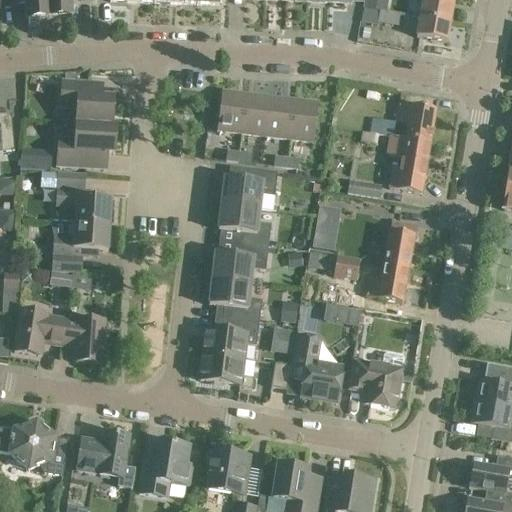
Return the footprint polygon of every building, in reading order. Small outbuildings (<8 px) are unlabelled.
[(27,21),(49,20),(47,0),(13,0),(13,1),(25,0),(27,21)] [(47,0),(48,2),(49,20),(71,18),(69,0),(47,0)] [(365,0),(365,2),(364,4),(363,9),(375,11),(376,0),(365,0)] [(454,1),(450,0),(423,0),(420,17),(450,22),(454,1)] [(388,27),(390,14),(387,13),(380,12),(377,25),(388,27)] [(390,14),(388,27),(398,28),(400,16),(390,14)] [(406,25),(419,27),(416,39),(446,44),(450,24),(408,17),(406,25)] [(364,31),(362,40),(369,41),(370,32),(364,31)] [(77,76),(67,77),(68,86),(77,85),(77,76)] [(77,111),(76,126),(116,129),(116,128),(112,127),(113,100),(102,100),(102,86),(62,89),(61,110),(77,111)] [(246,97),(221,94),(217,134),(241,137),(246,97)] [(270,100),(246,97),(241,137),(265,140),(270,100)] [(294,103),(270,100),(265,140),(289,143),(294,103)] [(318,106),(294,103),(289,143),(313,146),(318,106)] [(410,128),(407,142),(429,145),(435,112),(400,106),(396,125),(410,128)] [(372,121),(369,135),(379,137),(381,137),(384,123),(372,121)] [(0,154),(14,153),(11,122),(0,122),(0,154)] [(116,129),(76,126),(75,143),(59,142),(57,169),(108,172),(109,156),(114,156),(116,129)] [(363,134),(361,145),(377,149),(379,137),(369,135),(363,134)] [(407,142),(390,139),(387,156),(399,158),(398,168),(391,167),(387,188),(421,194),(429,145),(407,142)] [(226,151),(225,162),(237,164),(239,153),(229,151),(226,151)] [(22,153),(20,172),(35,173),(45,174),(47,155),(36,154),(22,153)] [(239,153),(237,164),(250,165),(251,154),(241,153),(239,153)] [(275,157),(274,169),(286,170),(288,159),(276,157),(275,157)] [(288,159),(286,170),(298,172),(299,160),(288,159)] [(332,160),(325,172),(333,176),(340,165),(332,160)] [(224,181),(221,207),(259,211),(261,198),(275,199),(277,175),(249,172),(248,184),(229,181),(224,181)] [(42,174),(41,190),(57,192),(56,208),(75,210),(74,226),(109,228),(111,202),(103,202),(103,197),(87,195),(88,177),(59,175),(42,174)] [(0,179),(0,196),(14,198),(16,182),(0,179)] [(350,183),(348,196),(380,202),(382,188),(350,183)] [(221,207),(218,232),(222,233),(235,234),(233,246),(268,251),(271,227),(258,225),(258,223),(259,211),(221,207)] [(0,212),(0,231),(13,232),(14,213),(0,212)] [(393,224),(385,268),(408,272),(415,227),(393,224)] [(55,239),(53,273),(83,275),(84,258),(101,259),(102,254),(108,254),(109,228),(74,226),(73,240),(55,239)] [(316,228),(312,251),(334,255),(338,232),(316,228)] [(215,256),(212,283),(250,287),(252,272),(265,273),(268,251),(233,246),(232,258),(219,257),(215,256)] [(300,254),(286,255),(288,269),(301,267),(300,254)] [(356,285),(360,263),(338,260),(330,258),(310,254),(308,270),(334,273),(333,281),(356,285)] [(402,306),(408,272),(385,268),(383,281),(369,279),(366,300),(402,306)] [(24,274),(22,285),(33,287),(34,276),(24,274)] [(3,276),(2,297),(19,298),(20,277),(3,276)] [(212,283),(208,308),(216,308),(232,310),(230,322),(258,326),(261,303),(248,301),(248,299),(250,287),(212,283)] [(283,305),(280,325),(295,327),(298,308),(283,305)] [(62,345),(65,319),(46,316),(46,314),(20,310),(14,352),(40,356),(42,342),(62,345)] [(349,311),(346,327),(358,329),(360,313),(349,311)] [(77,321),(65,319),(62,345),(75,347),(75,361),(101,362),(103,321),(77,319),(77,321)] [(206,331),(203,357),(241,362),(243,347),(255,349),(258,326),(230,322),(229,334),(213,332),(206,331)] [(274,333),(272,344),(277,350),(291,352),(294,336),(274,333)] [(290,368),(288,380),(302,383),(299,399),(336,406),(342,369),(316,365),(320,342),(295,338),(290,368)] [(200,379),(200,384),(238,388),(238,390),(251,391),(253,380),(239,379),(240,374),(241,362),(203,357),(200,379)] [(384,359),(382,370),(353,365),(349,391),(365,394),(363,406),(394,411),(399,385),(411,387),(412,376),(402,374),(404,363),(401,359),(388,357),(384,359)] [(274,366),(270,390),(286,393),(288,380),(290,368),(274,366)] [(479,382),(475,404),(511,410),(511,371),(487,367),(484,383),(479,382)] [(511,410),(475,404),(471,425),(493,429),(490,441),(511,444),(511,410)] [(0,431),(0,455),(15,458),(29,468),(40,464),(44,477),(63,480),(63,476),(64,476),(68,445),(69,443),(59,441),(60,440),(55,437),(36,421),(13,430),(13,434),(0,431)] [(82,441),(78,470),(120,477),(119,490),(131,492),(135,471),(124,470),(124,468),(129,439),(105,435),(104,442),(104,445),(82,441)] [(145,461),(140,497),(170,501),(173,481),(189,484),(192,468),(186,467),(187,463),(189,449),(159,444),(156,463),(145,461)] [(206,482),(204,492),(244,498),(245,488),(250,458),(210,452),(206,482)] [(469,489),(491,493),(505,495),(507,484),(511,484),(511,461),(497,459),(495,470),(473,466),(469,489)] [(278,467),(274,496),(288,498),(286,511),(315,511),(320,485),(306,483),(307,476),(308,472),(278,467)] [(324,511),(370,511),(375,483),(344,478),(343,484),(329,482),(324,511)] [(511,511),(511,496),(505,495),(491,493),(489,505),(467,501),(464,511),(511,511)] [(258,508),(256,511),(265,511),(267,501),(259,500),(258,508)]
